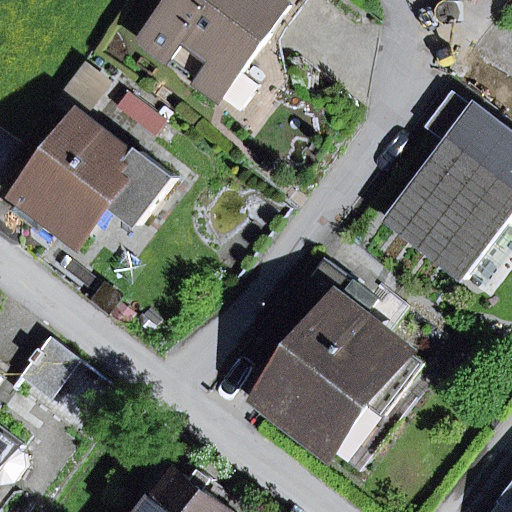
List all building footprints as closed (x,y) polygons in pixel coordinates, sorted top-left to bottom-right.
[(257,57),(295,7),(285,0),(180,0),(149,41),(243,111),(261,86),(245,74),(257,57)] [(285,61),(282,41),(312,0),(300,0),(295,7),(257,57),(265,63),(285,61)] [(90,68),(57,107),(81,126),(112,85),(90,68)] [(452,144),(478,109),(460,96),(434,131),(452,144)] [(452,144),(393,222),(471,280),(511,225),(511,128),(481,105),(478,109),(452,144)] [(85,129),(81,126),(57,107),(21,160),(47,180),(21,212),(44,230),(53,219),(81,241),(112,202),(144,227),(180,180),(145,153),(137,164),(87,127),(85,129)] [(382,301),(330,261),(261,353),(290,376),(347,301),(369,318),(382,301)] [(369,318),(347,301),(290,376),(270,401),(364,473),(400,426),(389,417),(429,365),(369,318)] [(45,351),(24,379),(54,401),(85,361),(55,338),(45,351)] [(0,483),(2,481),(6,484),(18,482),(30,467),(28,456),(23,452),(27,448),(0,427),(0,387),(7,378),(0,373),(0,483)] [(232,511),(186,476),(158,511),(232,511)] [(511,511),(511,494),(498,511),(511,511)]
